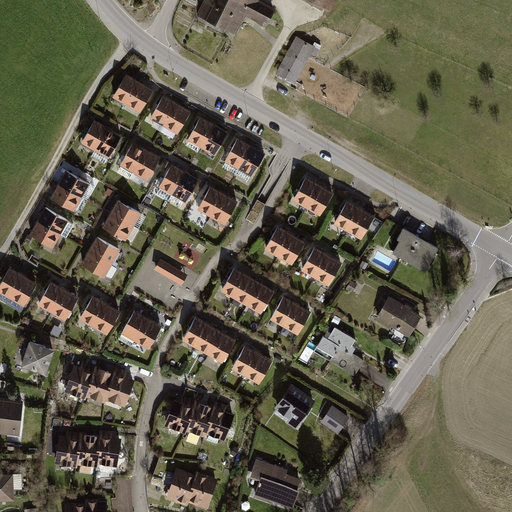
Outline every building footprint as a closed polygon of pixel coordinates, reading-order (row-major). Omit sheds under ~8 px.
[(207,0),(200,14),(231,29),(243,6),(250,10),(255,0),(207,0)] [(313,46),(297,37),(279,72),(294,81),(313,46)] [(128,74),(116,97),(142,111),(154,88),(128,74)] [(164,97),(151,120),(177,134),(190,111),(164,97)] [(202,117),(190,140),(216,155),(228,131),(202,117)] [(82,140),(95,148),(107,127),(94,119),(82,140)] [(95,148),(108,155),(120,134),(107,127),(95,148)] [(238,138),(226,161),(252,176),(264,152),(238,138)] [(119,163),(132,171),(144,150),(131,142),(119,163)] [(132,171),(145,178),(157,157),(144,150),(132,171)] [(159,185),(172,192),(185,172),(171,164),(159,185)] [(68,170),(60,183),(81,195),(89,182),(68,170)] [(172,192),(186,200),(198,179),(185,172),(172,192)] [(307,179),(295,202),(321,216),(333,193),(307,179)] [(60,183),(53,196),(73,208),(81,195),(60,183)] [(198,207),(212,214),(224,193),(211,186),(198,207)] [(212,214),(225,222),(237,201),(224,193),(212,214)] [(118,200),(110,213),(131,225),(139,212),(118,200)] [(347,200),(334,223),(360,237),(373,214),(347,200)] [(46,208),(38,221),(59,233),(67,220),(46,208)] [(110,213),(103,226),(123,239),(131,225),(110,213)] [(38,221),(31,234),(52,246),(59,233),(38,221)] [(267,246),(280,254),(292,233),(279,225),(267,246)] [(407,229),(393,252),(425,270),(438,248),(407,229)] [(280,254),(293,262),(305,241),(292,233),(280,254)] [(98,239),(91,252),(111,264),(119,251),(98,239)] [(303,267),(316,275),(329,254),(315,246),(303,267)] [(91,252),(83,265),(104,277),(111,264),(91,252)] [(316,275),(330,282),(342,261),(329,254),(316,275)] [(161,256),(155,267),(181,283),(187,272),(161,256)] [(0,285),(0,289),(11,296),(24,275),(10,267),(0,285)] [(222,288),(235,296),(247,275),(234,267),(222,288)] [(11,296),(25,303),(37,282),(24,275),(11,296)] [(235,296),(248,303),(260,283),(247,275),(235,296)] [(39,302),(52,309),(65,289),(51,281),(39,302)] [(248,303),(261,311),(273,290),(260,283),(248,303)] [(52,309),(66,317),(78,296),(65,289),(52,309)] [(81,316),(94,324),(106,303),(93,295),(81,316)] [(271,318),(284,325),(297,304),(283,297),(271,318)] [(389,297),(378,316),(409,334),(420,315),(389,297)] [(94,324),(107,331),(119,311),(106,303),(94,324)] [(284,325),(298,333),(310,312),(297,304),(284,325)] [(122,330),(135,338),(148,317),(134,310),(122,330)] [(184,337),(197,344),(209,324),(196,316),(184,337)] [(135,338),(149,346),(161,325),(148,317),(135,338)] [(197,344),(210,352),(222,331),(209,324),(197,344)] [(335,326),(328,338),(323,335),(318,345),(322,347),(319,352),(355,373),(364,359),(349,350),(356,338),(335,326)] [(210,352),(223,360),(235,339),(222,331),(210,352)] [(30,341),(21,364),(44,372),(53,349),(30,341)] [(233,365),(246,373),(258,352),(245,345),(233,365)] [(246,373),(259,381),(271,360),(258,352),(246,373)] [(79,359),(66,388),(101,403),(103,399),(121,406),(134,376),(115,369),(113,374),(79,359)] [(314,400),(290,384),(273,407),(288,417),(285,421),(294,428),(314,400)] [(0,397),(0,431),(19,433),(22,399),(0,397)] [(176,398),(165,424),(188,433),(190,429),(204,435),(205,433),(220,439),(232,411),(212,403),(211,406),(197,400),(194,405),(176,398)] [(333,406),(321,422),(338,434),(349,417),(333,406)] [(62,432),(57,463),(91,469),(93,463),(114,467),(120,436),(97,432),(96,438),(62,432)] [(262,466),(252,500),(292,511),(302,478),(262,466)] [(178,471),(168,497),(187,504),(189,499),(206,505),(215,481),(197,474),(196,478),(178,471)] [(14,474),(0,474),(0,501),(15,501),(14,474)] [(120,511),(135,511),(134,476),(119,477),(120,494),(109,495),(110,510),(120,510),(120,511)] [(85,505),(66,505),(65,511),(106,511),(107,501),(85,501),(85,505)]
